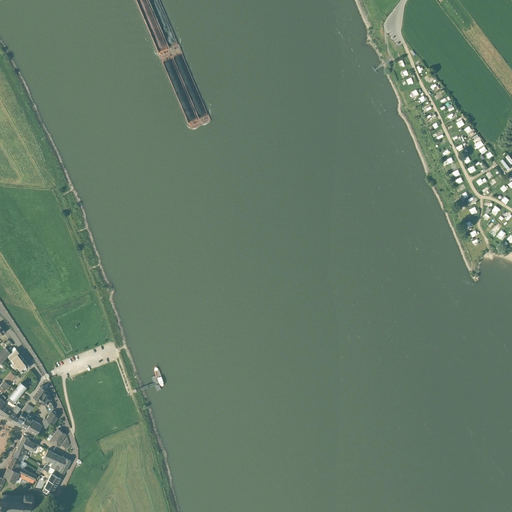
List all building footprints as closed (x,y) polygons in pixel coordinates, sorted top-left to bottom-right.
[(412,97),(419,94),(416,89),(409,92),(412,97)] [(457,121),(460,126),(465,123),(462,118),(457,121)] [(469,125),(464,128),(469,135),(473,133),(469,125)] [(472,137),(475,142),(480,139),(477,133),(472,137)] [(452,156),(443,160),(445,165),(454,161),(452,156)] [(503,159),(500,160),(508,170),(510,168),(503,159)] [(470,172),(476,170),(473,164),(467,167),(470,172)] [(496,176),(488,180),(491,185),(499,181),(496,176)] [(495,204),(489,212),(494,215),(500,208),(495,204)] [(471,213),(477,210),(475,205),(469,208),(471,213)] [(497,224),(492,228),(496,233),(501,228),(497,224)] [(0,363),(7,357),(11,353),(6,347),(0,351),(0,363)] [(29,367),(16,349),(7,357),(14,366),(12,368),(15,372),(18,370),(20,375),(29,367)] [(9,385),(4,381),(1,385),(5,390),(9,385)] [(21,382),(9,396),(15,401),(27,387),(21,382)] [(44,385),(42,385),(41,386),(40,386),(33,396),(45,404),(48,402),(51,399),(46,387),(45,387),(44,385)] [(58,412),(51,399),(48,402),(52,410),(51,411),(52,411),(53,410),(54,410),(56,411),(56,412),(55,413),(56,414),(57,412),(58,412)] [(13,404),(9,401),(6,405),(12,410),(13,409),(15,406),(13,404)] [(6,405),(4,404),(0,407),(0,412),(6,417),(12,410),(6,405)] [(15,406),(13,409),(17,413),(21,408),(17,405),(16,404),(15,406)] [(33,408),(28,404),(24,410),(29,414),(33,408)] [(17,413),(13,409),(12,410),(6,417),(11,421),(15,416),(17,413)] [(52,411),(51,411),(46,419),(48,420),(53,423),(55,420),(57,418),(58,416),(56,414),(55,413),(56,412),(56,411),(54,410),(53,410),(52,411)] [(18,418),(15,423),(20,426),(26,417),(21,414),(18,418)] [(26,417),(20,426),(26,429),(32,419),(27,416),(26,417)] [(40,424),(32,419),(26,429),(36,434),(42,425),(40,424)] [(53,436),(50,440),(57,445),(59,442),(60,442),(65,434),(62,432),(63,430),(59,427),(56,431),(53,436)] [(30,439),(23,435),(19,443),(24,446),(24,447),(28,449),(31,450),(32,450),(35,443),(29,440),(30,439)] [(67,437),(61,445),(66,449),(69,444),(67,437)] [(24,446),(19,443),(16,450),(23,454),(25,455),(28,449),(24,447),(24,446)] [(23,454),(16,450),(13,456),(20,460),(23,454)] [(52,452),(48,450),(43,459),(48,461),(52,452)] [(52,452),(48,461),(51,462),(53,462),(57,454),(52,452)] [(57,454),(53,462),(57,465),(62,456),(57,454)] [(13,456),(8,467),(17,471),(19,466),(20,463),(21,461),(20,460),(13,456)] [(57,465),(61,467),(66,458),(62,456),(57,465)] [(60,469),(59,470),(64,472),(70,460),(66,458),(61,467),(60,469)] [(17,471),(8,467),(3,476),(15,482),(16,479),(18,476),(19,474),(19,472),(17,471)] [(36,475),(21,468),(19,472),(22,473),(27,476),(34,479),(35,479),(36,475)] [(27,476),(22,473),(21,475),(21,477),(33,483),(34,479),(27,476)] [(52,474),(49,479),(57,483),(60,478),(52,474)] [(57,483),(49,479),(43,490),(51,495),(57,483)] [(19,496),(15,495),(15,494),(15,492),(11,492),(11,494),(11,495),(7,495),(7,494),(6,495),(2,494),(1,494),(2,495),(2,499),(1,499),(1,500),(0,499),(0,507),(2,508),(1,511),(28,511),(27,511),(27,510),(30,510),(31,511),(31,510),(33,508),(34,508),(33,507),(33,505),(34,504),(33,504),(32,502),(33,500),(34,501),(34,500),(33,499),(33,497),(34,497),(33,497),(32,495),(33,495),(32,494),(32,495),(28,495),(28,494),(28,495),(25,494),(25,493),(24,493),(24,496),(20,496),(20,495),(19,495),(19,496)]
